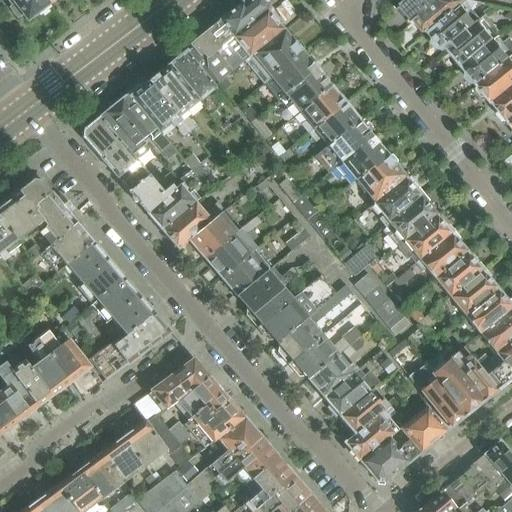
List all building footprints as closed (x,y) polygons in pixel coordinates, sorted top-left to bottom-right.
[(47,5),(49,4),(45,0),(7,0),(14,8),(19,9),(28,20),(38,13),(40,13),(47,8),(47,5)] [(251,0),(244,6),(242,4),(190,46),(192,49),(201,60),(206,55),(208,59),(212,56),(266,13),(267,11),(268,7),(269,6),(263,0),(251,0)] [(436,0),(389,0),(394,5),(410,25),(414,22),(425,14),(422,11),(436,0)] [(428,33),(466,1),(460,0),(436,0),(422,11),(425,14),(414,22),(424,33),(428,33)] [(479,4),(467,1),(466,1),(428,33),(435,40),(434,46),(438,51),(445,51),(447,49),(480,22),(471,11),(479,4)] [(244,62),(281,32),(266,13),(212,56),(208,59),(206,55),(201,60),(219,82),(244,62)] [(497,38),(501,34),(487,17),(480,22),(447,49),(462,67),(497,38)] [(291,44),(281,32),(244,62),(265,86),(272,80),(301,55),(302,50),(297,44),(291,44)] [(511,40),(510,39),(503,45),(497,38),(462,67),(468,73),(467,79),(471,84),(477,85),(511,56),(511,40)] [(215,88),(187,53),(170,66),(198,102),(211,117),(219,109),(210,99),(209,99),(206,96),(215,88)] [(301,56),(301,55),(272,80),(278,87),(272,93),(280,102),(315,72),(301,56)] [(493,104),(511,88),(511,56),(477,85),(477,86),(476,91),(482,98),(488,98),(493,104)] [(149,82),(149,83),(190,134),(197,128),(196,125),(191,119),(190,120),(185,113),(198,102),(170,66),(158,76),(156,76),(149,82)] [(292,105),(299,113),(328,88),(319,78),(320,77),(315,72),(280,102),(286,110),(292,105)] [(223,94),(231,86),(225,79),(217,86),(223,94)] [(190,134),(149,83),(142,88),(138,87),(128,95),(159,133),(172,123),(179,130),(179,132),(182,137),(185,138),(190,134)] [(330,90),(328,88),(299,113),(293,118),(294,118),(299,113),(306,122),(300,127),(308,136),(344,105),(340,100),(339,101),(330,90)] [(511,119),(511,88),(493,104),(498,110),(497,117),(503,123),(508,123),(511,119)] [(177,154),(159,133),(128,95),(113,107),(141,141),(147,136),(169,161),(177,154)] [(344,105),(308,136),(315,144),(320,139),(327,147),(357,123),(348,112),(349,111),(344,105)] [(141,141),(113,107),(98,119),(119,145),(134,162),(136,160),(149,149),(141,141)] [(251,125),(258,120),(249,110),(243,115),(251,123),(250,124),(251,125)] [(134,162),(119,145),(98,119),(83,132),(82,139),(100,160),(121,185),(142,167),(136,160),(134,162)] [(264,141),(271,136),(258,120),(251,125),(264,141)] [(227,122),(220,127),(224,132),(231,126),(227,122)] [(357,123),(327,147),(319,154),(327,163),(328,161),(336,170),(372,140),(368,135),(367,136),(357,123)] [(253,151),(261,145),(253,135),(245,142),(253,151)] [(377,145),(372,140),(336,170),(344,179),(350,174),(356,181),(385,158),(376,146),(377,145)] [(271,149),(279,158),(280,158),(286,152),(278,143),(271,149)] [(286,152),(280,158),(285,163),(294,155),(289,150),(286,152)] [(266,151),(254,160),(261,169),(273,160),(266,151)] [(183,162),(191,172),(191,171),(198,166),(190,155),(183,162)] [(396,164),(391,158),(385,158),(356,181),(367,195),(375,205),(405,181),(395,170),(396,164)] [(200,182),(207,176),(198,166),(191,171),(200,182)] [(169,174),(156,185),(142,167),(121,185),(146,213),(179,186),(177,183),(169,174)] [(191,172),(177,183),(179,186),(146,213),(177,250),(188,241),(188,242),(221,213),(224,211),(219,206),(218,207),(215,203),(204,213),(187,193),(199,183),(200,182),(191,171),(191,172)] [(294,205),(301,199),(286,180),(278,187),(294,205)] [(41,182),(34,182),(33,181),(30,184),(27,183),(20,189),(20,191),(12,197),(37,231),(43,226),(45,229),(48,227),(45,222),(36,212),(38,210),(36,207),(51,194),(41,182)] [(260,192),(268,187),(264,181),(256,187),(260,192)] [(414,192),(414,193),(405,181),(375,205),(384,216),(378,221),(385,229),(420,199),(414,192)] [(49,246),(76,223),(51,194),(36,207),(38,210),(36,212),(45,222),(48,227),(45,229),(48,232),(41,237),(49,246)] [(0,220),(17,242),(27,235),(29,238),(37,231),(12,197),(10,199),(7,198),(1,203),(0,206),(0,220)] [(307,221),(313,216),(317,213),(303,197),(301,199),(294,205),(307,221)] [(420,199),(385,229),(390,235),(387,237),(397,249),(435,218),(425,206),(425,205),(420,199)] [(237,232),(240,230),(224,211),(221,213),(188,242),(205,261),(237,232)] [(326,244),(332,239),(313,216),(307,221),(326,244)] [(415,266),(451,236),(435,218),(397,249),(407,260),(409,258),(415,266)] [(0,254),(17,242),(0,220),(0,254)] [(205,261),(220,278),(251,252),(255,248),(244,235),(247,235),(260,224),(257,220),(251,223),(250,222),(240,230),(237,232),(205,261)] [(55,273),(63,265),(91,241),(76,223),(49,246),(43,252),(39,255),(55,273)] [(302,228),(289,240),(296,247),(309,236),(302,228)] [(431,274),(435,280),(467,254),(463,249),(462,250),(456,243),(451,236),(415,266),(422,274),(427,270),(431,274)] [(95,302),(123,278),(91,241),(63,265),(95,302)] [(32,260),(39,255),(43,252),(36,244),(26,253),(32,260)] [(355,253),(352,256),(343,264),(342,264),(353,277),(367,266),(371,271),(380,264),(373,256),(374,253),(373,252),(371,252),(365,245),(355,253)] [(237,298),(269,270),(268,268),(271,265),(255,248),(251,252),(220,278),(237,298)] [(343,264),(352,256),(345,249),(336,256),(343,264)] [(467,254),(435,280),(450,298),(482,272),(467,254)] [(298,277),(290,268),(279,278),(274,272),(271,269),(269,270),(237,298),(240,302),(245,307),(245,317),(256,329),(292,299),(297,294),(292,287),(286,292),(284,289),(298,277)] [(414,276),(413,275),(410,271),(394,284),(399,290),(414,276)] [(465,316),(497,290),(482,272),(450,298),(465,316)] [(386,287),(396,280),(392,274),(382,282),(386,287)] [(363,299),(378,287),(368,275),(353,287),(363,299)] [(24,287),(32,297),(45,286),(36,276),(24,287)] [(275,341),(277,344),(335,295),(319,276),(298,295),(297,294),(292,299),(256,329),(267,342),(275,341)] [(118,336),(120,338),(122,341),(153,314),(123,278),(95,302),(122,333),(118,336)] [(341,302),(351,294),(345,287),(335,295),(340,301),(341,302)] [(369,305),(383,293),(378,287),(363,299),(369,305)] [(480,335),(511,309),(511,308),(497,290),(465,316),(480,335)] [(374,312),(388,299),(383,293),(369,305),(374,312)] [(288,366),(323,336),(314,326),(341,302),(340,301),(335,295),(277,344),(279,346),(277,354),(288,366)] [(384,324),(398,312),(388,299),(374,312),(384,324)] [(405,311),(416,325),(424,319),(412,304),(405,311)] [(424,319),(416,325),(422,332),(448,311),(443,304),(424,319)] [(63,317),(69,325),(80,315),(74,308),(63,317)] [(496,355),(511,341),(511,309),(480,335),(496,355)] [(389,330),(404,318),(398,312),(384,324),(389,330)] [(165,336),(166,329),(153,314),(122,341),(120,338),(111,345),(100,354),(110,366),(117,361),(122,369),(165,336)] [(395,337),(409,324),(404,318),(389,330),(395,337)] [(67,329),(72,336),(79,330),(73,324),(67,329)] [(349,345),(360,335),(355,329),(333,348),(323,336),(288,366),(297,377),(305,377),(308,380),(329,362),(349,345)] [(64,377),(69,383),(89,368),(69,342),(59,349),(47,333),(42,337),(37,341),(64,377)] [(362,347),(363,341),(361,338),(350,346),(349,345),(329,362),(308,380),(323,398),(357,369),(352,364),(349,366),(345,360),(355,352),(356,353),(362,347)] [(37,365),(30,371),(50,397),(69,383),(64,377),(37,341),(26,350),(37,365)] [(511,341),(496,355),(505,366),(502,368),(500,366),(495,370),(496,372),(488,379),(498,391),(511,378),(511,341)] [(394,359),(401,353),(396,348),(390,353),(394,359)] [(115,372),(110,366),(100,354),(90,362),(105,380),(115,372)] [(472,358),(466,363),(458,354),(451,359),(471,384),(485,401),(498,391),(488,379),(480,368),(475,363),(472,358)] [(451,359),(448,362),(442,355),(426,368),(436,380),(466,417),(485,401),(471,384),(451,359)] [(480,368),(489,360),(485,355),(475,363),(480,368)] [(174,402),(207,377),(193,361),(147,396),(160,413),(172,404),(174,402)] [(389,376),(396,371),(389,362),(382,367),(389,376)] [(50,397),(30,371),(24,363),(9,373),(35,408),(36,408),(50,397)] [(9,373),(9,374),(3,365),(0,367),(0,379),(6,387),(0,392),(0,398),(18,422),(35,408),(9,373)] [(369,371),(364,376),(357,369),(323,398),(340,417),(370,391),(370,392),(380,384),(369,371)] [(436,380),(429,386),(417,371),(408,378),(450,430),(466,417),(436,380)] [(229,402),(207,377),(174,402),(189,420),(194,416),(196,415),(202,410),(206,414),(211,411),(213,414),(229,402)] [(370,391),(340,417),(354,434),(388,406),(373,389),(370,392),(370,391)] [(0,435),(18,422),(0,398),(0,435)] [(243,419),(229,402),(213,414),(211,411),(206,414),(202,410),(196,415),(207,428),(195,439),(204,450),(217,440),(243,419)] [(360,463),(390,439),(390,438),(399,431),(389,420),(396,414),(389,405),(388,406),(354,434),(343,443),(360,463)] [(409,441),(420,454),(446,432),(427,408),(400,430),(409,441)] [(167,452),(180,470),(186,465),(187,464),(190,462),(179,447),(178,446),(172,440),(166,432),(163,428),(154,417),(145,424),(167,452)] [(185,485),(193,496),(206,485),(219,474),(260,439),(243,419),(217,440),(226,450),(185,485)] [(167,452),(145,424),(143,421),(143,422),(122,437),(145,469),(167,452)] [(172,440),(182,432),(176,425),(166,432),(172,440)] [(408,464),(420,454),(409,441),(400,430),(399,431),(390,438),(390,439),(360,463),(376,482),(385,483),(408,464)] [(187,439),(182,432),(172,440),(178,446),(187,439)] [(511,450),(511,449),(511,433),(503,440),(511,450)] [(124,484),(145,469),(122,437),(101,453),(124,484)] [(246,485),(277,459),(260,439),(219,474),(225,482),(236,473),(246,485)] [(511,457),(500,442),(483,456),(505,482),(511,490),(511,457)] [(102,501),(124,484),(101,453),(82,467),(78,470),(102,501)] [(456,510),(464,503),(483,488),(489,495),(505,482),(483,456),(450,483),(451,484),(441,493),(456,510)] [(246,485),(244,488),(252,498),(242,507),(246,511),(252,511),(293,477),(277,459),(246,485)] [(186,465),(180,470),(176,473),(185,482),(195,473),(187,464),(186,465)] [(76,511),(86,511),(102,501),(78,470),(73,474),(57,486),(76,511)] [(152,490),(136,502),(141,508),(142,507),(145,511),(187,511),(192,508),(196,504),(198,503),(193,496),(185,485),(175,473),(170,477),(162,482),(158,486),(152,490)] [(156,474),(152,477),(158,486),(162,482),(156,474)] [(152,490),(158,486),(152,477),(151,477),(146,481),(152,490)] [(252,511),(269,511),(275,507),(279,511),(293,511),(311,497),(293,477),(252,511)] [(206,485),(193,496),(198,503),(211,491),(206,485)] [(511,493),(505,485),(495,493),(503,503),(504,502),(511,495),(511,493)] [(76,511),(57,486),(35,503),(42,511),(76,511)] [(414,511),(453,511),(456,510),(441,493),(440,491),(414,511)] [(110,511),(122,511),(133,504),(136,502),(130,494),(110,510),(110,511)] [(508,511),(511,510),(511,511),(511,495),(504,502),(503,503),(492,511),(508,511)] [(293,511),(323,511),(311,497),(293,511)] [(42,511),(35,503),(22,511),(42,511)] [(205,511),(198,503),(196,504),(192,508),(195,511),(205,511)] [(471,511),(466,506),(464,503),(456,510),(453,511),(483,511),(482,510),(478,511),(471,511)]
